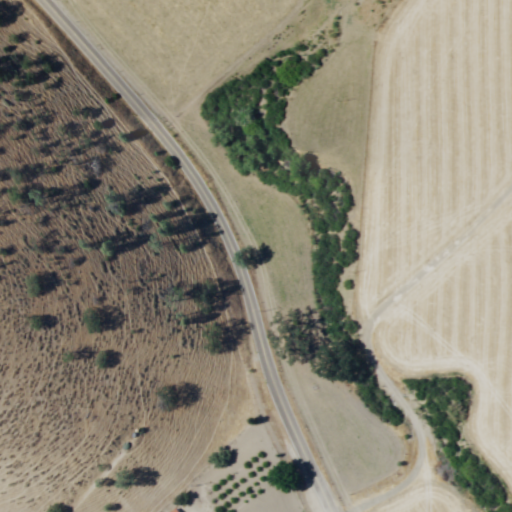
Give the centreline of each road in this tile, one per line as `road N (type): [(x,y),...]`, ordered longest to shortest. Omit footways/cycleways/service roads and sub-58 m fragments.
road 1 (primary): [(331,511),(266,364),(252,297),(215,208),(164,133),(45,0)]
road 2 (track): [(345,511),(405,485),(422,449),(414,417),(371,358),(369,325),(511,186)]
